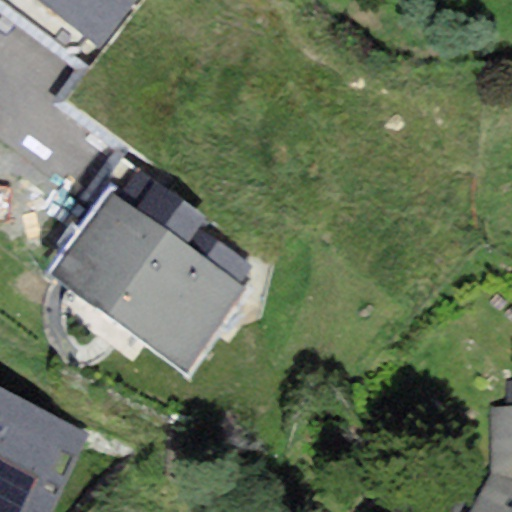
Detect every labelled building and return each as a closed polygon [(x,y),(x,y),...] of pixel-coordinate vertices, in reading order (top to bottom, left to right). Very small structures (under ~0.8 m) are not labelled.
[(136,0),(11,0),(93,59),(136,0)] [(122,203),(116,199),(64,275),(186,357),(248,266),(190,227),(198,215),(140,177),(122,203)] [(38,511),(76,432),(0,396),(0,511),(38,511)] [(511,409),(503,410),(504,464),(511,463),(511,409)] [(511,511),(511,481),(496,473),(475,511),(511,511)]
